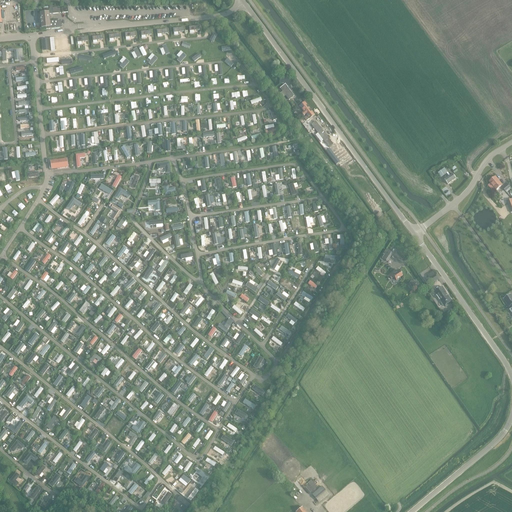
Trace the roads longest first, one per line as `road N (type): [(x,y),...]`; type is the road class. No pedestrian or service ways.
road 1 (tertiary): [(413,234),(240,0)]
road 2 (tertiary): [(511,376),(413,234)]
road 3 (tertiary): [(412,511),(493,443),(511,416)]
road 4 (unclassified): [(413,234),(511,141)]
